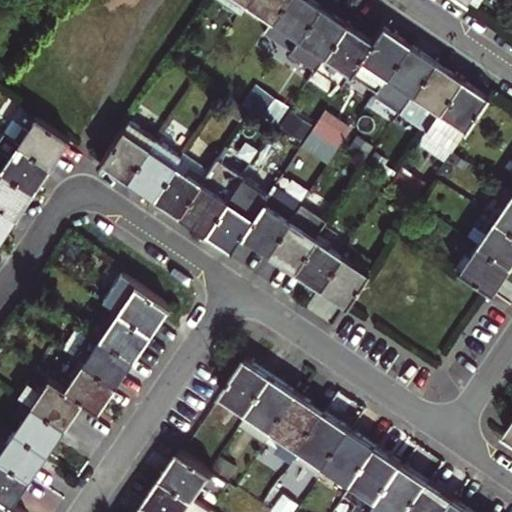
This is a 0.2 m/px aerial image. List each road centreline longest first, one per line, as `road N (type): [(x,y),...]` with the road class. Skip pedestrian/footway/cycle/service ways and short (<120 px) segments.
road 1 (residential): [(0,294),(78,184),(234,289)]
road 2 (residential): [(81,511),(234,289)]
road 3 (residential): [(234,289),(453,436)]
road 4 (residential): [(403,0),(511,72)]
